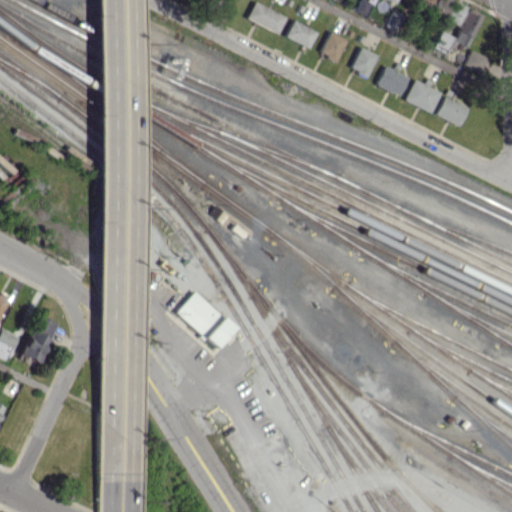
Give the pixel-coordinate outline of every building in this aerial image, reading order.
[(412,0),(411,5),(423,10),(427,0),(412,0)] [(446,0),(431,0),(427,13),(440,18),(446,0)] [(463,6),(451,0),(441,19),(453,25),(463,6)] [(274,32),(281,15),(249,1),(242,19),(274,32)] [(478,14),(465,8),(449,41),(462,47),(478,14)] [(304,47),(312,31),(288,19),(280,36),(304,47)] [(315,53),(332,60),(341,38),(325,31),(315,53)] [(427,47),(440,52),(446,36),(433,31),(427,47)] [(345,69),(362,76),(372,53),(355,46),(345,69)] [(483,56),(466,49),(460,64),(477,71),(483,56)] [(371,84),(395,95),(404,76),(380,65),(371,84)] [(400,99),(426,112),(436,91),(409,79),(400,99)] [(455,125),(463,105),(439,96),(431,115),(455,125)] [(171,311),(189,290),(230,325),(211,346),(171,311)] [(53,323),(35,315),(28,329),(46,337),(53,323)] [(0,358),(3,360),(14,336),(0,329),(0,358)] [(16,354),(36,363),(47,339),(27,330),(16,354)]
